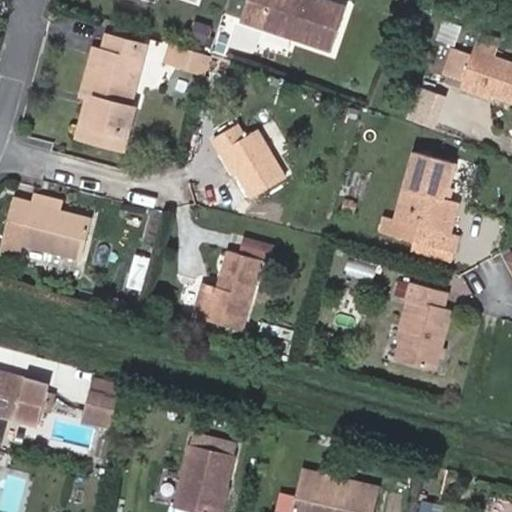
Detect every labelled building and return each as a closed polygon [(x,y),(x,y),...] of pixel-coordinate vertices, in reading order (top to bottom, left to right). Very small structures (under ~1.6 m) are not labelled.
[(248,0),(243,18),(329,47),(343,5),(328,0),(248,0)] [(473,10),(443,0),(423,0),(422,6),(469,23),(473,10)] [(220,28),(196,20),(189,39),(214,48),(218,35),(220,28)] [(475,42),(473,42),(471,48),(460,80),(486,89),(484,93),(511,102),(511,55),(494,49),(499,35),(480,28),(475,42)] [(92,126),(133,137),(141,109),(136,108),(153,46),(113,35),(108,51),(105,49),(92,97),(99,99),(92,126)] [(230,39),(218,35),(214,48),(213,52),(224,56),(230,39)] [(190,70),(196,46),(182,41),(176,66),(190,70)] [(460,80),(471,48),(453,42),(442,74),(460,80)] [(213,52),(196,46),(190,70),(207,74),(213,52)] [(83,95),(92,97),(105,49),(95,47),(83,95)] [(486,89),(460,80),(457,88),(483,97),(484,93),(486,89)] [(435,94),(419,88),(410,114),(426,120),(435,94)] [(128,152),(133,137),(92,126),(99,99),(92,97),(80,138),(128,152)] [(225,147),(252,192),(285,173),(259,127),(249,133),(242,120),(213,138),(220,151),(225,147)] [(447,230),(456,201),(443,197),(453,160),(416,148),(396,218),(386,215),(382,230),(415,240),(454,251),(458,234),(447,230)] [(36,191),(32,202),(59,209),(63,198),(36,191)] [(32,202),(18,197),(12,218),(26,222),(32,202)] [(59,209),(32,202),(26,222),(12,218),(2,251),(18,256),(23,240),(84,257),(94,219),(59,209)] [(454,251),(415,240),(412,250),(451,261),(454,251)] [(25,244),(22,258),(81,273),(85,258),(25,244)] [(215,283),(205,318),(244,329),(263,259),(232,250),(226,272),(233,275),(229,287),(222,285),(215,283)] [(511,253),(502,260),(511,276),(511,253)] [(145,286),(152,258),(140,254),(133,283),(145,286)] [(348,272),(376,276),(377,264),(350,260),(348,272)] [(233,275),(226,272),(222,285),(229,287),(233,275)] [(451,289),(404,275),(399,292),(417,297),(398,359),(434,369),(452,307),(446,305),(451,289)] [(198,315),(205,318),(215,283),(207,281),(198,315)] [(129,296),(110,291),(106,309),(124,314),(129,296)] [(276,324),(265,321),(262,334),(273,337),(275,330),(276,324)] [(296,330),(276,324),(275,330),(294,336),(296,330)] [(0,373),(0,413),(41,422),(49,385),(0,373)] [(93,388),(119,394),(121,386),(96,380),(93,388)] [(111,428),(119,394),(93,388),(85,421),(111,428)] [(109,434),(111,428),(85,421),(83,428),(109,434)] [(188,446),(185,446),(170,508),(173,509),(185,511),(207,511),(214,484),(223,486),(230,456),(228,456),(231,444),(217,441),(215,452),(201,449),(204,438),(191,435),(188,446)] [(331,511),(339,480),(301,470),(290,511),(331,511)] [(373,511),(378,490),(339,480),(331,511),(373,511)] [(217,511),(223,486),(214,484),(207,511),(217,511)]
